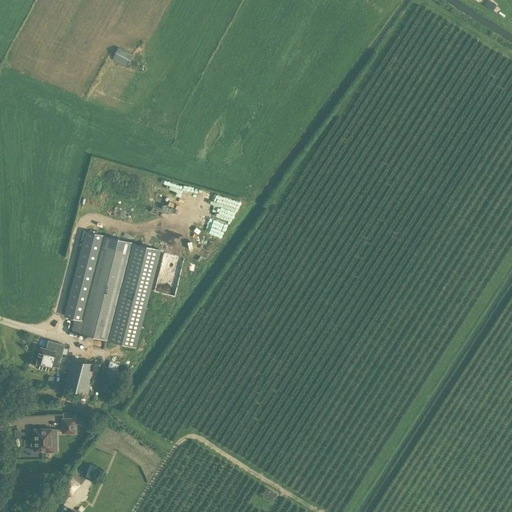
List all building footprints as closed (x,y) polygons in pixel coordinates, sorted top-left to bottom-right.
[(117,46),(111,58),(126,66),(132,54),(117,46)] [(239,197),(220,193),(218,202),(237,207),(239,197)] [(85,230),(63,315),(73,317),(70,331),(135,347),(147,300),(160,249),(85,230)] [(37,357),(37,358),(33,360),(32,363),(35,365),(50,370),(51,366),(58,368),(64,348),(65,345),(48,340),(46,348),(39,346),(36,357),(37,357)] [(70,357),(63,388),(88,394),(96,364),(70,357)] [(107,367),(103,382),(120,387),(124,371),(107,367)] [(34,415),(35,423),(52,422),(51,414),(34,415)] [(74,418),(62,418),(61,433),(74,433),(74,418)] [(51,456),(51,433),(28,433),(28,442),(27,443),(26,444),(26,446),(27,448),(29,450),(29,454),(39,454),(39,455),(51,456)] [(80,483),(79,483),(83,478),(94,482),(98,470),(88,466),(85,476),(75,467),(69,474),(60,485),(54,492),(53,492),(45,501),(47,502),(38,511),(56,511),(57,511),(57,510),(62,504),(62,505),(66,501),(65,500),(70,494),(80,483)]
